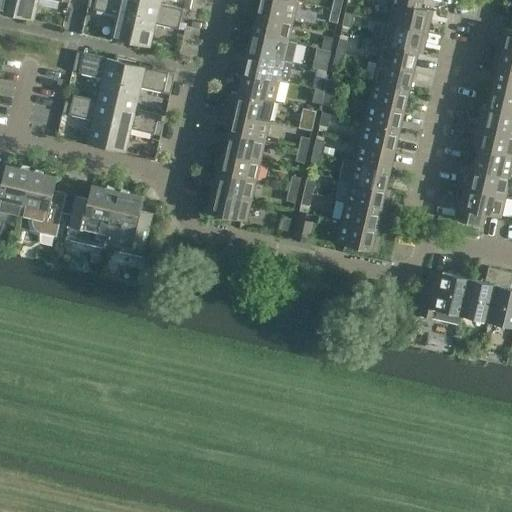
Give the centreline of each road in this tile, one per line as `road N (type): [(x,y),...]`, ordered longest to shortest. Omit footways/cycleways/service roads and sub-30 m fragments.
road 1 (residential): [(422,238),(416,264),(396,275),(289,253),(197,230),(165,181)]
road 2 (residential): [(422,238),(422,198),(450,73),(473,59),(487,0)]
road 3 (residential): [(165,181),(190,93),(212,69),(229,0)]
road 4 (residential): [(0,143),(165,181)]
